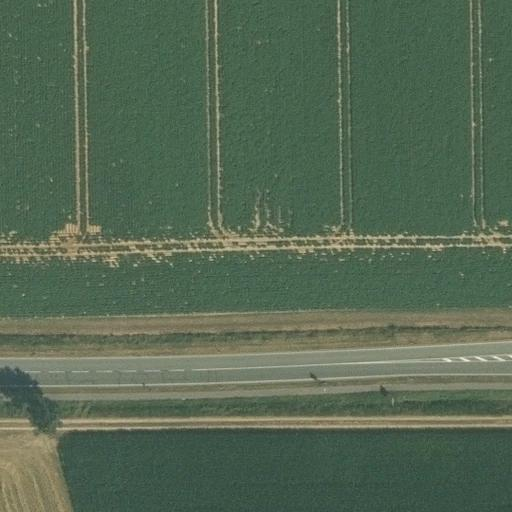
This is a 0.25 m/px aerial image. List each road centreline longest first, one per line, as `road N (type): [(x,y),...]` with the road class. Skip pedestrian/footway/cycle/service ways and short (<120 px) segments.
road 1 (track): [(0,416),(511,422)]
road 2 (secondary): [(418,367),(0,380)]
